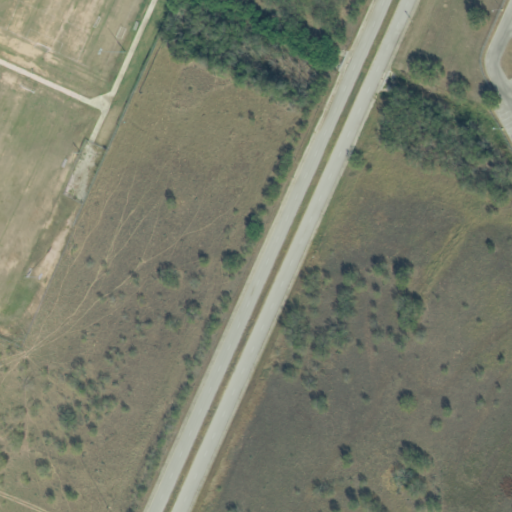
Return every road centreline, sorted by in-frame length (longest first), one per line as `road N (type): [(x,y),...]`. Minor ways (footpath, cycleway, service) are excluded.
road 1 (residential): [(177,511),(406,0)]
road 2 (residential): [(382,0),(153,511)]
